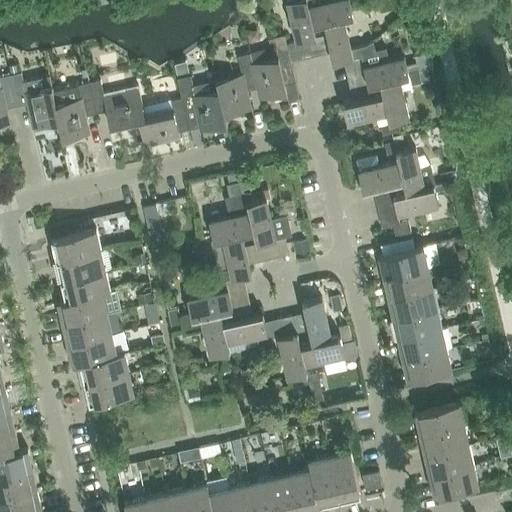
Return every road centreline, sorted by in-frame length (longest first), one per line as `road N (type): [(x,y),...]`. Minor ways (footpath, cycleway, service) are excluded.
road 1 (residential): [(311,138),(290,136),(23,199),(10,209)]
road 2 (residential): [(10,209),(76,511)]
road 3 (residential): [(408,511),(348,257)]
road 4 (residential): [(348,257),(324,153),(311,138)]
